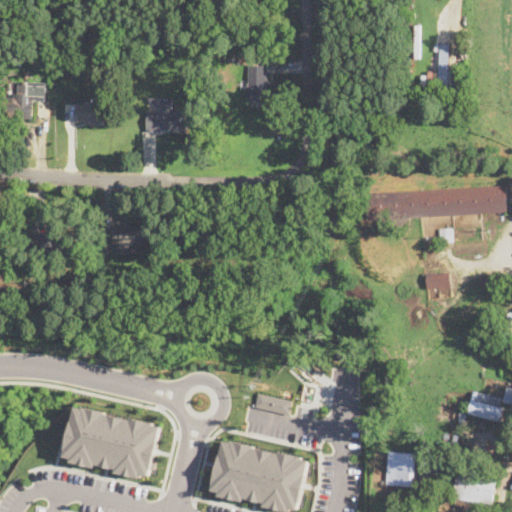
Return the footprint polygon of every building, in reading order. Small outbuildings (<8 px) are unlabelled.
[(453,70),(452,95),(438,94),(441,42),(450,42),(448,69),(453,70)] [(267,102),(250,103),(249,96),(241,97),(240,86),(249,86),(249,65),(266,65),(267,102)] [(34,83),(33,118),(2,117),(3,98),(15,98),(15,93),(18,93),(18,82),(34,83)] [(173,98),(173,110),(188,110),(190,131),(169,132),(169,130),(159,130),(160,131),(147,131),(147,112),(161,112),(160,98),(173,98)] [(111,104),(111,126),(91,126),(91,122),(78,122),(78,104),(111,104)] [(369,220),(369,216),(361,217),(360,197),(367,197),(367,193),(506,185),(508,212),(369,220)] [(0,221),(12,222),(11,240),(5,239),(5,243),(0,243),(0,221)] [(129,243),(129,251),(120,251),(120,243),(115,243),(115,226),(143,226),(143,243),(129,243)] [(59,230),(32,231),(33,249),(60,248),(59,230)] [(73,233),(73,251),(47,251),(47,231),(61,231),(61,233),(73,233)] [(109,248),(104,260),(97,258),(103,245),(109,248)] [(452,287),(429,289),(427,273),(450,271),(452,287)] [(511,387),(511,404),(503,401),(508,386),(511,387)] [(505,409),(502,421),(471,413),(477,391),(504,398),(501,408),(505,409)] [(285,413),(288,400),(257,393),(254,406),(285,413)] [(78,404),(67,457),(153,477),(165,423),(78,404)] [(467,413),(463,427),(459,426),(460,420),(458,419),(460,412),(467,413)] [(220,432),(209,482),(291,500),(302,450),(220,432)] [(418,454),(415,486),(386,484),(389,452),(418,454)] [(496,478),(492,504),(454,498),(458,472),(496,478)]
